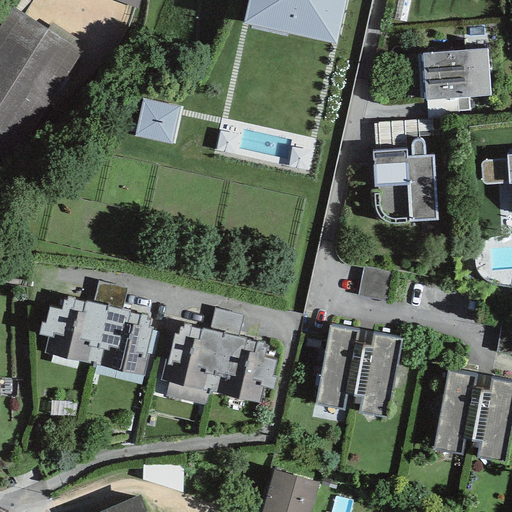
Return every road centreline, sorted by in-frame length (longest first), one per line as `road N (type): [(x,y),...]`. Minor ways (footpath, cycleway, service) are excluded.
road 1 (residential): [(384,0),(320,301),(474,344),(511,375)]
road 2 (residential): [(284,340),(265,439),(104,459),(19,493)]
road 3 (unknown): [(284,340),(69,272)]
